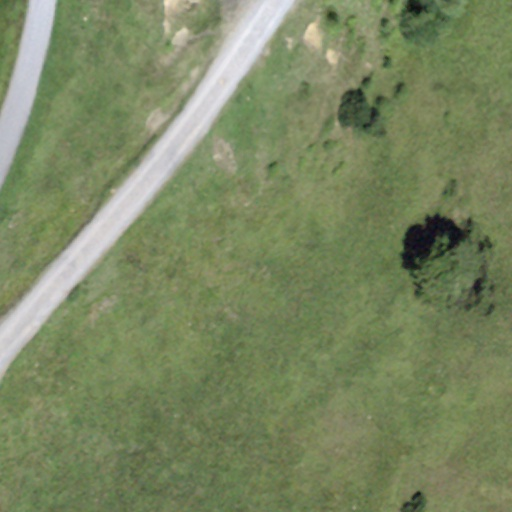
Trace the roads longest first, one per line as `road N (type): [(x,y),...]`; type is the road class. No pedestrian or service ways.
road 1 (track): [(0,352),(173,148),(278,0)]
road 2 (unclassified): [(0,153),(44,0)]
